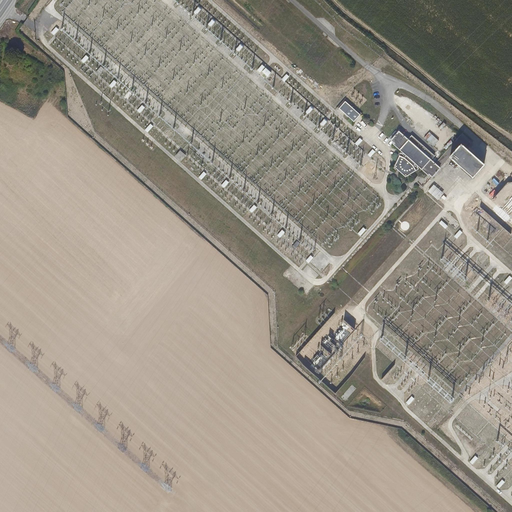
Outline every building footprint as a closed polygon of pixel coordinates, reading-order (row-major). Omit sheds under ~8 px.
[(201,10),(198,7),(193,14),(195,16),(201,10)] [(216,21),(213,18),(208,24),(211,27),(216,21)] [(60,31),(57,27),(52,33),(56,36),(60,31)] [(245,46),(242,43),(236,49),(239,52),(245,46)] [(89,58),(86,55),(81,62),(84,64),(89,58)] [(104,70),(100,67),(95,73),(99,76),(104,70)] [(271,72),(266,68),(262,72),(268,76),(271,72)] [(118,83),(114,80),(109,85),(113,89),(118,83)] [(358,111),(346,100),(339,108),(348,117),(354,122),(360,116),(362,114),(358,111)] [(314,108),(311,105),(306,112),(309,114),(314,108)] [(328,121),(325,118),(320,124),(323,127),(328,121)] [(154,126),(151,124),(146,130),(148,132),(154,126)] [(409,138),(400,130),(391,139),(395,142),(393,144),(402,151),(406,156),(418,166),(420,169),(427,175),(428,174),(432,178),(442,168),(435,162),(432,159),(435,155),(413,134),(409,138)] [(433,146),(439,140),(430,131),(424,137),(433,146)] [(464,142),(469,147),(472,143),(462,134),(435,162),(442,168),(453,155),(452,155),(464,142)] [(446,136),(436,148),(442,153),(453,142),(446,136)] [(469,147),(464,142),(452,155),(453,155),(476,176),(487,163),(469,147)] [(185,156),(180,151),(175,157),(180,162),(185,156)] [(418,166),(406,156),(404,157),(400,155),(399,157),(397,162),(395,166),(398,169),(400,172),(406,177),(419,169),(417,167),(418,166)] [(434,184),(428,191),(438,199),(444,192),(434,184)] [(447,226),(441,220),(439,223),(445,229),(447,226)] [(367,229),(364,227),(358,233),(361,235),(367,229)] [(285,233),(282,230),(276,236),(280,239),(285,233)] [(460,230),(454,236),(457,239),(462,233),(460,230)] [(301,243),(298,240),(292,246),(295,249),(301,243)] [(322,354),(326,359),(339,346),(330,336),(318,347),(323,353),(322,354)] [(415,398),(412,396),(406,402),(409,405),(415,398)] [(435,422),(433,419),(427,426),(430,428),(435,422)] [(478,458),(475,455),(470,462),(473,464),(478,458)] [(481,462),(478,460),(473,466),(476,468),(481,462)] [(505,482),(502,479),(497,485),(500,488),(505,482)]
